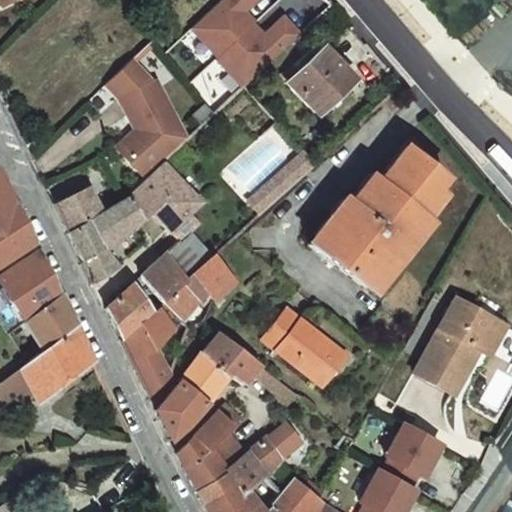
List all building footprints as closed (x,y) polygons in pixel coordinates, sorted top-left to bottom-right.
[(225,0),(220,0),(191,28),(217,56),(268,9),(270,7),(262,0),(254,0),(239,14),(225,0)] [(217,56),(215,58),(242,86),(243,85),(244,87),(274,59),(258,42),(280,21),(268,9),(217,56)] [(286,71),(293,78),(288,83),(315,112),(351,77),(324,49),(317,56),(310,48),(286,71)] [(155,79),(134,57),(105,84),(118,99),(135,129),(115,147),(144,179),(186,139),(155,79)] [(434,189),(442,178),(411,138),(378,179),(366,194),(359,188),(349,201),(337,216),(331,212),(312,236),(330,250),(325,257),(364,288),(389,257),(396,263),(419,234),(411,229),(422,215),(417,211),(434,189)] [(260,215),(316,165),(303,152),(247,201),(260,215)] [(378,179),(371,173),(359,188),(366,194),(378,179)] [(13,204),(0,177),(0,264),(33,243),(14,204),(13,204)] [(131,195),(100,214),(67,233),(80,259),(103,248),(131,225),(149,246),(181,219),(147,178),(130,192),(131,195)] [(67,233),(100,214),(87,189),(54,206),(67,233)] [(422,215),(424,217),(441,195),(434,189),(417,211),(422,215)] [(349,201),(344,196),(331,212),(337,216),(349,201)] [(422,215),(411,229),(419,234),(429,221),(424,217),(422,215)] [(181,237),(164,255),(183,283),(192,274),(212,257),(190,233),(183,239),(181,237)] [(307,243),(325,257),(330,250),(312,236),(307,243)] [(93,285),(117,268),(103,248),(80,259),(93,285)] [(0,286),(24,322),(60,295),(60,294),(59,294),(37,251),(0,275),(0,286)] [(140,277),(163,303),(183,283),(164,255),(140,277)] [(192,274),(204,289),(214,302),(235,284),(213,256),(212,257),(192,274)] [(396,263),(389,257),(364,288),(371,294),(396,263)] [(199,297),(204,289),(192,274),(183,283),(163,303),(180,321),(199,297)] [(150,313),(131,285),(105,309),(120,341),(150,313)] [(75,323),(60,295),(24,322),(41,349),(75,323)] [(477,350),(480,352),(497,323),(453,299),(412,373),(453,396),(477,350)] [(147,396),(169,373),(154,346),(172,327),(180,321),(163,303),(150,313),(120,341),(147,396)] [(344,356),(284,309),(260,340),(319,387),(344,356)] [(504,327),(497,323),(480,352),(488,356),(504,327)] [(74,325),(32,358),(0,381),(0,404),(6,413),(32,393),(36,402),(91,360),(74,325)] [(258,366),(216,333),(201,352),(227,376),(241,385),(258,366)] [(206,403),(227,376),(201,352),(178,381),(206,403)] [(288,389),(263,369),(256,377),(278,400),(288,389)] [(170,440),(185,427),(206,403),(178,381),(154,410),(170,440)] [(295,395),(288,389),(278,400),(284,406),(295,395)] [(222,404),(216,411),(224,419),(230,412),(222,404)] [(210,448),(226,432),(238,420),(230,412),(224,419),(216,411),(191,436),(207,451),(210,448)] [(281,458),(296,439),(283,423),(244,455),(226,470),(227,471),(194,491),(202,506),(236,484),(242,495),(251,487),(264,475),(266,477),(281,458)] [(438,446),(401,425),(384,456),(390,459),(381,474),(376,471),(358,502),(364,505),(360,511),(401,511),(412,492),(407,489),(416,474),(421,477),(438,446)] [(226,432),(210,448),(226,470),(244,455),(226,432)] [(227,471),(226,470),(210,448),(207,451),(191,436),(176,453),(194,491),(227,471)] [(33,494),(61,500),(66,483),(38,475),(26,485),(33,494)] [(312,511),(318,501),(304,489),(291,477),(268,504),(270,506),(263,511),(312,511)] [(260,498),(251,487),(242,495),(236,484),(202,506),(205,511),(255,511),(251,504),(260,498)] [(511,511),(511,501),(508,499),(499,511),(511,511)] [(335,511),(318,501),(312,511),(335,511)]
